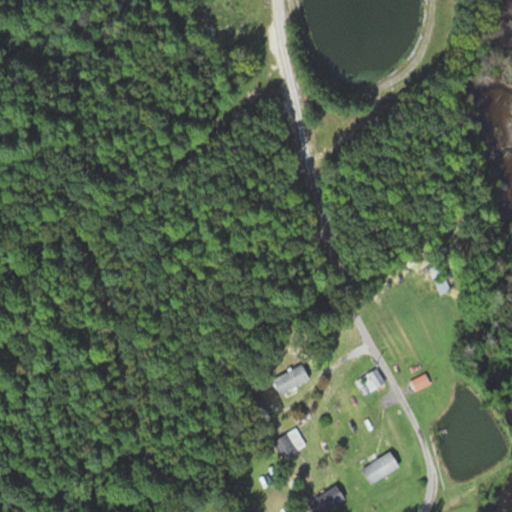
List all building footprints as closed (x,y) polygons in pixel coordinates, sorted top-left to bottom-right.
[(440,296),(450,290),(445,279),(434,284),(440,296)] [(272,379),(281,396),(310,380),(301,364),(272,379)] [(369,394),(385,384),(377,369),(360,379),(369,394)] [(411,381),(416,391),(429,384),(424,374),(411,381)] [(306,446),(296,430),(274,443),(283,460),(306,446)] [(400,467),(389,452),(361,471),(372,486),(400,467)] [(307,504),(311,511),(327,511),(346,501),(337,486),(307,504)]
